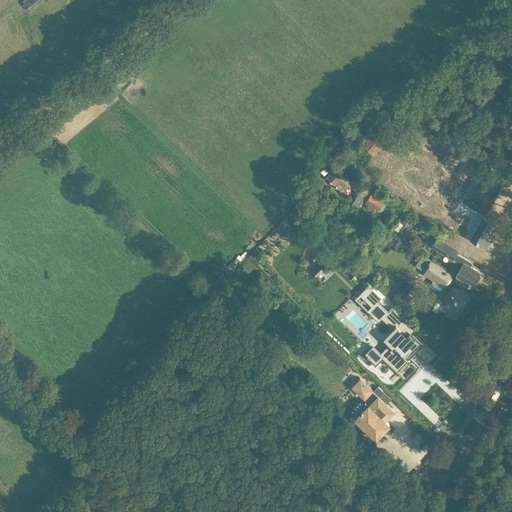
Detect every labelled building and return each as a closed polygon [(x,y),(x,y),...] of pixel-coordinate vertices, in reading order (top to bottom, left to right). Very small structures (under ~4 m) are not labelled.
[(28,0),(25,3),(30,10),(42,0),(28,0)] [(501,35),(494,38),(493,36),(489,38),(491,40),(495,50),(506,45),(501,35)] [(112,89),(107,83),(96,93),(102,99),(112,89)] [(374,154),(387,139),(376,129),(363,144),(374,154)] [(47,140),(39,131),(33,136),(40,146),(47,140)] [(340,158),(336,163),(343,169),(347,164),(340,158)] [(347,173),(343,169),(336,163),(328,171),(330,173),(326,177),(335,185),(335,186),(336,187),(337,187),(342,192),(342,191),(341,190),(347,184),(341,179),(347,173)] [(358,209),(370,191),(361,185),(349,203),(358,209)] [(377,210),(383,202),(371,194),(366,202),(369,205),(368,206),(374,211),(375,209),(377,210)] [(492,204),(477,195),(469,208),(484,217),(492,204)] [(499,218),(491,213),(488,211),(487,212),(484,217),(488,219),(495,224),(499,218)] [(397,221),(405,226),(409,219),(402,214),(397,221)] [(466,233),(472,237),(471,238),(476,241),(478,242),(486,247),(491,239),(489,238),(497,225),(483,217),(479,225),(474,221),(466,233)] [(453,265),(459,269),(458,271),(456,275),(468,282),(468,283),(470,285),(471,284),(473,285),(475,282),(477,283),(480,277),(479,276),(481,273),(470,266),(473,263),(456,253),(458,250),(437,237),(431,246),(452,259),(455,261),(453,265)] [(458,310),(468,294),(448,282),(452,275),(422,256),(415,266),(424,271),(423,273),(451,290),(440,308),(454,317),(458,310)] [(265,276),(264,275),(261,272),(255,280),(257,282),(258,283),(265,276)] [(399,285),(388,275),(380,284),(391,294),(399,285)] [(360,292),(373,305),(378,300),(382,297),(368,284),(360,292)] [(392,342),(381,354),(395,367),(397,364),(400,366),(408,358),(405,355),(413,347),(419,354),(426,347),(411,332),(415,329),(392,307),(384,316),(397,328),(387,337),(392,342)] [(460,332),(467,335),(470,327),(463,324),(460,332)] [(362,376),(367,381),(371,376),(367,372),(362,376)] [(359,402),(352,410),(354,412),(352,415),(354,417),(369,431),(376,438),(390,424),(385,420),(394,411),(387,404),(391,399),(378,386),(374,391),(360,378),(352,387),(363,397),(367,401),(363,405),(359,402)]
